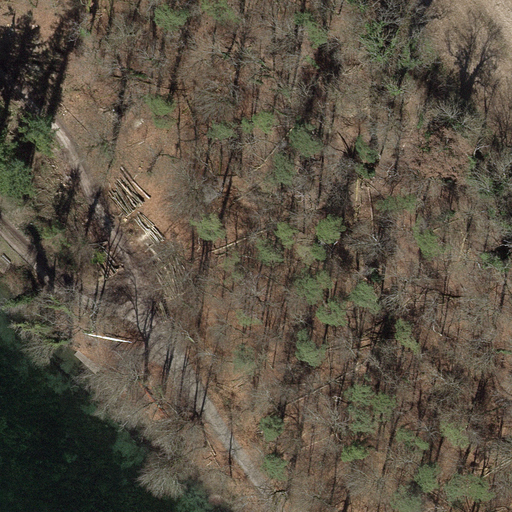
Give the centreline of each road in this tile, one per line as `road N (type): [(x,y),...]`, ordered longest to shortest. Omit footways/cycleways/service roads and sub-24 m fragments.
road 1 (track): [(0,70),(67,144),(147,311)]
road 2 (track): [(286,511),(158,343),(147,311)]
road 3 (track): [(147,311),(122,310),(61,284),(0,226)]
